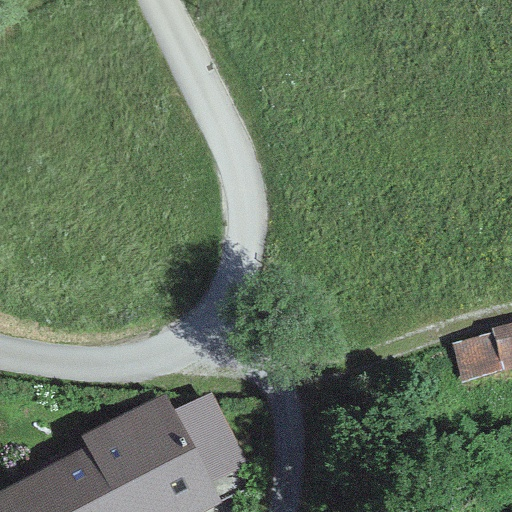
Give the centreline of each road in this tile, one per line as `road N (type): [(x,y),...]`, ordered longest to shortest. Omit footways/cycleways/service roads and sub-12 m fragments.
road 1 (residential): [(158,0),(238,167),(247,222),(228,294),(189,339),(130,363),(0,352)]
road 2 (track): [(282,511),(295,454),(276,367),(189,339)]
